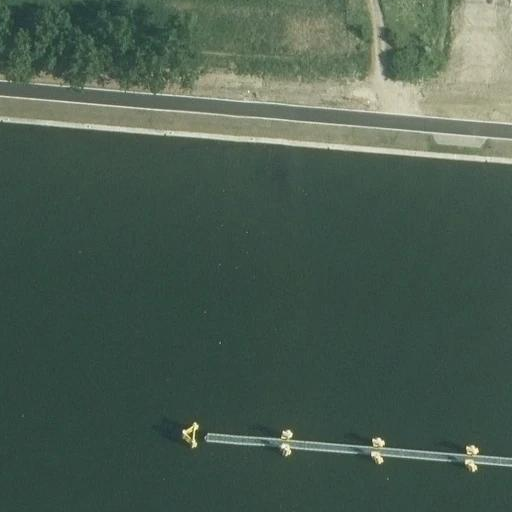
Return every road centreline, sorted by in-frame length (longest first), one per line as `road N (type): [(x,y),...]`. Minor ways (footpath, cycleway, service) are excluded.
road 1 (unclassified): [(511,135),(0,92)]
road 2 (unknown): [(511,466),(206,440)]
road 3 (track): [(399,126),(378,78),(374,0)]
